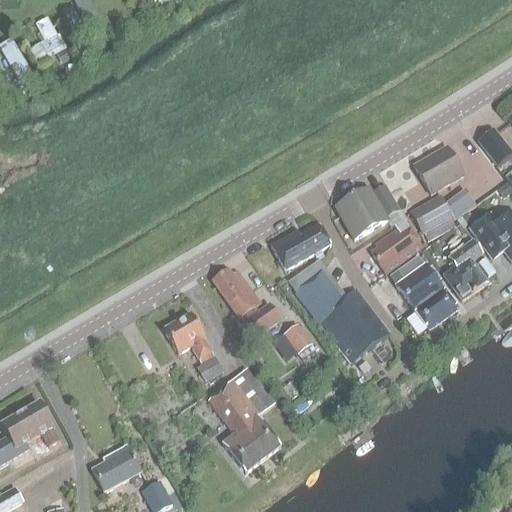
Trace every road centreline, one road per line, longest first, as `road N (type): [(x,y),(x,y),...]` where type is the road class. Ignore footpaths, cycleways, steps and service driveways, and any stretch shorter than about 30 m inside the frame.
road 1 (tertiary): [(312,198),(34,361)]
road 2 (residential): [(511,283),(415,360),(354,281),(312,198)]
road 3 (tertiary): [(312,198),(511,74)]
road 4 (residential): [(85,511),(80,449),(34,361)]
